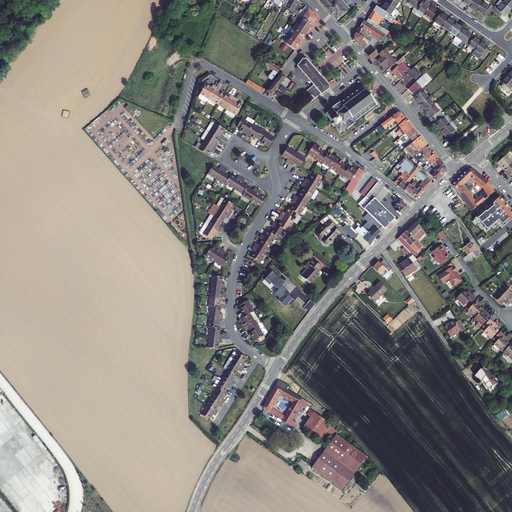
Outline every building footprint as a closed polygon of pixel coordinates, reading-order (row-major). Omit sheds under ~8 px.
[(285,5),(293,11),(295,8),(299,3),(299,0),(288,0),(286,3),(285,5)] [(343,0),(335,0),(327,7),(337,19),(350,8),(343,0)] [(424,14),(430,5),(423,0),(422,0),(422,1),(420,0),(418,0),(414,7),(412,9),(422,16),(424,14)] [(481,3),(477,0),(473,0),(468,7),(475,12),(481,3)] [(511,0),(504,0),(502,3),(509,10),(511,7),(511,0)] [(386,1),(380,8),(381,9),(390,15),(395,7),(386,1)] [(489,7),(482,2),(481,3),(475,12),(476,11),(483,16),(484,14),(487,16),(491,10),(493,7),(491,5),(489,7)] [(504,17),(509,10),(502,3),(496,9),(494,7),(493,7),(491,10),(499,18),(502,15),(504,17)] [(301,18),(312,25),(316,20),(316,15),(306,5),(303,10),(306,12),(301,18)] [(434,21),(439,13),(436,11),(437,10),(430,5),(424,14),(431,19),(430,20),(433,22),(434,21)] [(306,12),(303,10),(301,9),(299,11),(297,14),(297,15),(301,18),(306,12)] [(374,10),(366,22),(385,35),(386,34),(388,31),(379,25),(383,17),(396,26),(399,23),(389,15),(384,12),(380,10),(379,12),(374,10)] [(441,26),(447,17),(440,12),(439,13),(434,21),(441,26)] [(291,18),(297,22),(308,31),(312,25),(301,18),(297,15),(295,17),(293,15),(291,18)] [(448,31),(454,23),(447,17),(441,26),(448,31)] [(388,37),(385,35),(366,22),(364,21),(354,34),(354,39),(363,49),(369,41),(362,35),(365,30),(381,40),(384,42),(388,37)] [(433,22),(432,24),(439,29),(441,26),(434,21),(433,22)] [(308,31),(297,22),(293,28),(304,36),(308,31)] [(461,28),(454,23),(448,31),(455,36),(461,28)] [(282,32),(285,35),(298,45),(301,41),(290,32),(284,28),(282,32)] [(290,32),(301,41),(304,36),(293,28),(290,32)] [(464,44),(470,35),(467,33),(467,32),(461,28),(455,36),(453,39),(459,44),(461,42),(464,44)] [(448,31),(446,34),(453,39),(455,36),(448,31)] [(285,42),(288,45),(295,49),(298,45),(285,35),(283,37),(285,39),(283,41),(285,42)] [(474,49),(480,41),(473,36),(473,38),(470,35),(464,44),(467,46),(467,45),(474,49)] [(480,41),(474,49),(473,50),(480,55),(479,56),(483,58),(489,49),(486,47),(487,46),(480,41)] [(366,52),(372,59),(379,54),(373,47),(366,52)] [(387,47),(379,54),(381,57),(377,60),(384,68),(386,66),(389,69),(389,68),(398,61),(395,58),(394,59),(388,52),(390,50),(387,47)] [(389,68),(400,80),(400,79),(411,70),(410,68),(409,69),(408,69),(405,72),(399,66),(402,62),(406,59),(403,56),(398,61),(389,68)] [(302,58),(297,65),(314,84),(305,92),(312,100),(321,92),(322,93),(329,88),(329,84),(307,58),(302,58)] [(268,76),(271,79),(277,72),(281,68),(269,60),(264,67),(272,72),(268,76)] [(405,72),(408,69),(402,62),(399,66),(405,72)] [(403,84),(407,89),(422,75),(415,67),(411,70),(400,79),(404,83),(403,84)] [(279,98),(288,88),(281,83),(286,76),(281,72),(267,89),(272,93),(273,92),(274,94),(279,98)] [(422,75),(407,89),(412,95),(414,93),(416,95),(422,90),(420,87),(427,80),(422,75)] [(509,89),(511,85),(511,80),(507,76),(501,82),(502,83),(499,85),(507,93),(510,90),(509,89)] [(262,91),(264,88),(248,78),(246,82),(262,91)] [(208,98),(214,86),(211,84),(210,87),(204,84),(198,95),(198,97),(201,98),(203,98),(207,100),(208,98)] [(332,108),(325,113),(330,120),(329,121),(332,126),(334,125),(339,132),(346,127),(347,129),(348,128),(347,127),(354,122),(354,123),(355,122),(354,121),(372,108),(373,108),(373,107),(377,104),(363,85),(359,88),(359,87),(357,88),(358,89),(341,102),(340,100),(339,101),(332,106),(331,106),(332,108)] [(208,98),(217,103),(222,94),(217,91),(218,89),(214,86),(208,98)] [(414,97),(420,104),(428,97),(422,90),(416,95),(414,97)] [(226,108),(233,97),(229,95),(228,98),(222,94),(217,103),(226,108)] [(236,99),(233,97),(226,108),(224,111),(232,116),(234,113),(235,113),(240,105),(235,102),(236,99)] [(420,104),(425,110),(434,104),(428,97),(420,104)] [(439,110),(434,104),(425,110),(431,117),(432,116),(434,119),(442,112),(440,109),(439,110)] [(397,112),(377,126),(378,127),(381,132),(384,130),(385,129),(384,128),(395,121),(398,125),(406,119),(401,112),(397,112)] [(435,122),(441,129),(449,122),(452,120),(447,114),(446,114),(445,115),(442,112),(434,119),(436,121),(435,122)] [(242,115),(236,125),(239,127),(239,128),(247,133),(252,123),(254,120),(247,116),(246,118),(242,115)] [(406,119),(398,125),(405,133),(412,127),(406,119)] [(452,120),(449,122),(455,129),(456,128),(457,127),(452,120)] [(221,133),(224,127),(217,123),(216,122),(213,126),(210,124),(207,129),(210,131),(219,136),(221,138),(224,134),(221,133)] [(455,129),(449,122),(441,129),(446,136),(447,135),(450,138),(458,131),(456,128),(455,129)] [(260,128),(252,123),(247,133),(254,138),(255,136),(258,138),(264,129),(261,127),(260,128)] [(416,131),(412,127),(405,133),(399,138),(397,139),(398,141),(400,139),(403,142),(408,138),(416,131)] [(216,141),(219,136),(210,131),(207,129),(202,137),(205,139),(216,146),(218,143),(216,141)] [(269,146),(274,137),(267,132),(268,131),(264,129),(258,138),(261,140),(261,142),(269,146)] [(402,146),(404,148),(419,135),(416,131),(408,138),(410,140),(404,144),(402,146)] [(414,145),(418,151),(426,144),(419,135),(404,148),(413,157),(414,156),(413,155),(415,154),(410,148),(414,145)] [(214,149),(216,146),(205,139),(202,143),(199,141),(196,146),(208,153),(211,148),(214,149)] [(317,160),(323,151),(320,150),(321,148),(314,143),(307,153),(314,157),(313,158),(317,160)] [(413,157),(416,160),(430,149),(426,144),(418,151),(415,154),(413,155),(414,156),(413,157)] [(288,145),(282,154),(287,157),(286,160),(289,162),(296,151),(288,145)] [(425,160),(426,160),(434,153),(430,149),(416,160),(417,162),(423,157),(425,160)] [(296,151),(289,162),(292,164),(294,161),(299,165),(305,157),(296,151)] [(323,151),(317,160),(320,163),(321,162),(328,166),(334,157),(327,152),(326,153),(323,151)] [(434,153),(426,160),(428,162),(425,165),(426,167),(438,158),(434,153)] [(381,160),(377,155),(371,160),(375,165),(381,160)] [(402,172),(394,182),(398,185),(405,176),(407,173),(414,166),(404,157),(404,156),(395,166),(397,168),(396,169),(399,171),(400,170),(402,172)] [(334,157),(328,166),(335,171),(334,172),(338,174),(344,165),(341,163),(342,161),(334,157)] [(438,158),(426,167),(425,167),(424,166),(422,167),(435,178),(443,170),(444,166),(438,158)] [(497,166),(503,173),(510,166),(504,159),(497,166)] [(216,176),(223,165),(220,163),(218,166),(213,162),(208,171),(216,176)] [(511,176),(511,164),(510,166),(503,173),(509,179),(511,176)] [(227,167),(223,165),(216,176),(220,179),(217,182),(223,185),(225,181),(230,173),(225,170),(227,167)] [(347,166),(344,165),(338,174),(341,176),(342,175),(349,180),(355,170),(347,165),(347,166)] [(364,170),(358,166),(355,170),(349,180),(348,181),(354,186),(364,170)] [(418,177),(419,175),(425,181),(423,182),(423,183),(427,186),(431,182),(414,166),(407,173),(405,176),(409,180),(414,174),(418,177)] [(475,171),(468,169),(467,169),(451,186),(470,211),(475,207),(484,200),(481,196),(473,203),(466,192),(461,186),(470,177),(482,190),(488,197),(493,193),(490,187),(475,171)] [(230,173),(225,181),(234,186),(241,175),(238,173),(236,176),(231,172),(230,173)] [(319,177),(311,172),(307,178),(305,176),(303,179),(313,186),(319,177)] [(234,186),(242,192),(247,184),(248,183),(243,180),(244,177),(241,175),(234,186)] [(405,176),(398,185),(413,197),(416,197),(423,190),(419,187),(416,184),(413,181),(409,184),(407,182),(409,180),(405,176)] [(364,196),(376,181),(371,177),(359,192),(364,196)] [(313,186),(303,179),(300,183),(303,184),(300,189),(308,194),(310,196),(316,188),(313,186)] [(348,181),(343,189),(348,194),(354,186),(348,181)] [(388,190),(376,181),(364,196),(358,203),(380,225),(383,227),(393,216),(378,202),(388,190)] [(250,198),(257,187),(254,185),(253,188),(247,184),(242,192),(242,193),(250,198)] [(242,192),(234,186),(232,190),(240,195),(242,193),(242,192)] [(259,204),(264,195),(259,192),(261,189),(257,187),(250,198),(259,204)] [(302,203),(308,194),(300,189),(296,194),(294,193),(292,196),(302,203)] [(224,196),(221,194),(215,203),(219,205),(224,196)] [(229,207),(232,201),(227,198),(224,196),(219,205),(229,212),(231,209),(229,207)] [(288,206),(295,210),(297,211),(302,203),(292,196),(289,200),(292,201),(288,206)] [(406,205),(395,196),(392,200),(395,202),(394,203),(398,207),(395,210),(400,213),(406,207),(406,205)] [(511,219),(511,214),(498,198),(472,220),(483,234),(495,224),(499,230),(511,219)] [(227,216),(229,212),(219,205),(215,203),(213,202),(208,211),(210,212),(221,219),(224,214),(227,216)] [(281,209),(279,212),(290,219),(295,210),(288,206),(287,205),(283,211),(281,209)] [(363,227),(366,229),(373,237),(379,230),(377,228),(380,225),(367,211),(362,216),(366,220),(361,225),(363,227)] [(204,220),(218,229),(221,226),(218,224),(221,219),(210,212),(204,220)] [(276,222),(283,226),(284,228),(290,219),(279,212),(277,215),(279,217),(276,222)] [(336,225),(340,221),(329,212),(320,219),(325,224),(320,228),(320,229),(320,230),(320,231),(320,232),(321,233),(322,234),(324,234),(326,236),(326,238),(327,239),(329,239),(330,239),(332,238),(333,239),(334,238),(333,237),(338,232),(336,230),(337,227),(338,227),(337,226),(336,225)] [(276,222),(272,219),(270,223),(272,225),(269,230),(274,233),(277,235),(283,226),(276,222)] [(361,229),(363,227),(361,225),(355,219),(353,221),(361,229)] [(201,230),(210,236),(213,231),(216,233),(218,229),(204,220),(199,227),(200,229),(201,230)] [(418,244),(426,235),(414,222),(400,236),(400,237),(398,239),(412,253),(413,254),(421,246),(418,244)] [(348,225),(346,228),(354,236),(357,233),(348,225)] [(373,237),(366,229),(363,227),(358,233),(368,243),(373,237)] [(260,236),(268,242),(274,233),(269,230),(265,228),(262,233),(260,231),(258,235),(260,236)] [(440,231),(435,235),(440,242),(445,238),(440,231)] [(263,250),(268,242),(260,236),(257,241),(254,240),(252,243),(263,250)] [(467,266),(479,256),(469,242),(462,248),(467,254),(461,259),(467,266)] [(263,250),(252,243),(250,246),(252,248),(249,253),(257,259),(263,250)] [(213,258),(220,247),(217,245),(215,247),(210,244),(204,252),(213,258)] [(441,244),(430,251),(433,256),(432,257),(435,262),(437,261),(439,264),(447,258),(443,251),(445,250),(441,244)] [(224,249),(220,247),(213,258),(222,264),(227,256),(222,252),(224,249)] [(400,268),(408,277),(421,265),(417,258),(413,254),(412,253),(408,256),(410,259),(400,268)] [(302,275),(310,282),(320,270),(318,269),(322,265),(310,256),(303,264),(308,268),(302,275)] [(373,266),(380,273),(382,276),(390,268),(382,259),(379,262),(378,261),(373,266)] [(450,262),(443,266),(446,270),(452,266),(450,262)] [(446,270),(436,276),(441,283),(447,280),(451,287),(461,282),(455,273),(456,272),(453,266),(452,266),(446,270)] [(276,287),(283,280),(270,269),(262,277),(268,283),(269,281),(276,287)] [(221,274),(211,273),(210,283),(220,284),(223,285),(223,281),(220,281),(221,274)] [(278,295),(284,288),(283,280),(276,287),(273,291),(278,295)] [(375,302),(387,288),(380,281),(367,294),(375,302)] [(208,293),(221,295),(222,291),(219,290),(220,284),(210,283),(208,293)] [(498,292),(507,302),(511,297),(509,296),(511,293),(504,286),(498,292)] [(276,297),(280,301),(288,291),(284,288),(278,295),(276,297)] [(468,306),(475,299),(469,293),(468,295),(463,290),(456,298),(464,306),(465,303),(468,306)] [(492,298),(499,306),(502,303),(503,305),(507,302),(498,292),(492,298)] [(221,295),(208,293),(207,303),(209,303),(217,304),(218,298),(221,299),(221,295)] [(238,317),(248,311),(252,309),(248,302),(248,301),(246,297),(237,303),(239,306),(238,307),(240,310),(236,313),(238,317)] [(475,317),(474,319),(483,309),(480,306),(481,305),(477,301),(467,310),(475,317)] [(209,303),(208,313),(221,315),(221,311),(218,310),(219,305),(217,304),(209,303)] [(256,321),(258,319),(259,319),(252,309),(248,311),(253,318),(256,321)] [(480,325),(481,326),(489,318),(486,315),(487,314),(483,309),(474,319),(478,323),(475,325),(478,328),(480,325)] [(246,327),(256,321),(253,318),(248,311),(238,317),(243,325),(244,324),(246,327)] [(208,324),(216,325),(217,318),(220,319),(221,315),(208,313),(206,323),(208,324)] [(389,314),(384,318),(389,325),(394,320),(389,314)] [(256,321),(246,327),(248,329),(246,330),(252,338),(261,332),(264,330),(258,319),(256,321)] [(461,331),(465,328),(458,319),(454,321),(453,320),(446,325),(446,324),(443,326),(449,336),(459,329),(461,331)] [(496,325),(490,319),(483,327),(486,329),(484,331),(491,338),(499,330),(494,326),(496,325)] [(216,325),(208,324),(207,334),(220,335),(220,331),(218,331),(218,325),(216,325)] [(506,337),(500,331),(493,339),(496,342),(494,344),(502,351),(509,343),(504,339),(506,337)] [(205,344),(215,346),(216,339),(219,339),(220,335),(207,334),(205,344)] [(511,342),(503,351),(511,359),(511,342)] [(231,348),(226,357),(240,366),(242,362),(239,361),(242,355),(234,350),(231,348)] [(220,365),(224,368),(231,373),(235,368),(238,369),(240,366),(226,357),(225,357),(220,365)] [(487,388),(492,389),(492,385),(497,382),(487,367),(485,369),(482,367),(481,369),(479,368),(474,375),(481,381),(482,379),(485,375),(489,380),(485,383),(484,383),(487,388)] [(229,378),(232,373),(231,373),(224,368),(218,376),(229,384),(231,380),(229,378)] [(227,387),(229,384),(218,376),(215,374),(210,383),(214,385),(221,390),(224,385),(227,387)] [(279,394),(294,402),(285,417),(283,421),(294,427),(297,423),(291,420),(299,405),(305,408),(308,403),(286,390),(288,386),(279,381),(263,408),(271,413),(274,409),(271,408),(279,394)] [(221,390),(214,385),(208,394),(219,401),(221,397),(219,396),(222,391),(221,390)] [(208,394),(202,403),(211,408),(214,402),(217,404),(219,401),(208,394)] [(211,408),(202,403),(197,411),(205,416),(209,411),(211,413),(213,410),(211,408)] [(285,417),(274,409),(271,413),(283,421),(285,417)] [(504,410),(497,415),(500,420),(507,416),(504,410)] [(310,417),(302,428),(322,443),(326,437),(333,427),(314,413),(310,417)] [(338,431),(333,427),(326,437),(331,441),(336,434),(338,431)] [(331,441),(311,468),(342,490),(366,456),(336,434),(331,441)]
